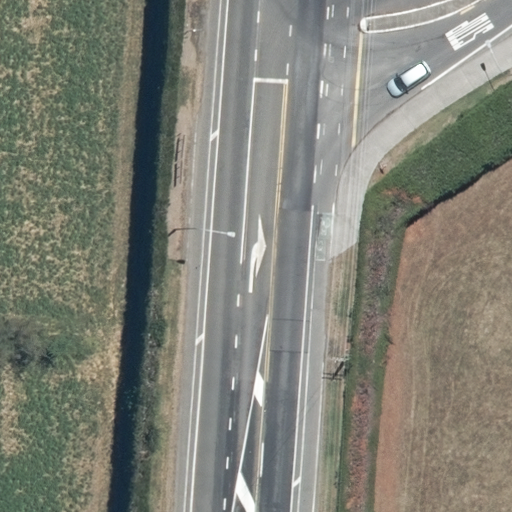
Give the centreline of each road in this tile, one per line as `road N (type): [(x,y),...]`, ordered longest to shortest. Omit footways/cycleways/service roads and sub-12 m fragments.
road 1 (secondary): [(218,511),(243,17)]
road 2 (secondary): [(308,23),(274,511)]
road 3 (tertiary): [(308,23),(416,20),(470,0)]
